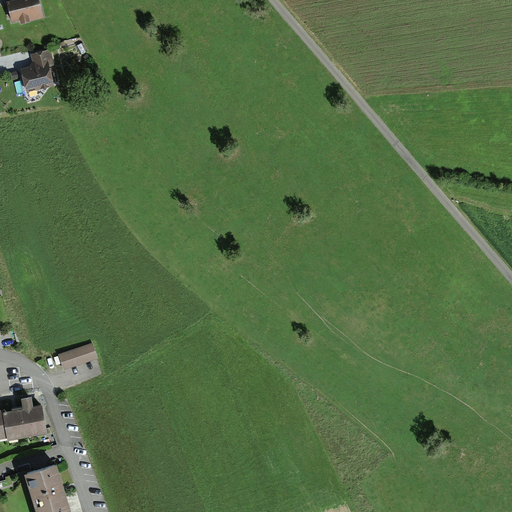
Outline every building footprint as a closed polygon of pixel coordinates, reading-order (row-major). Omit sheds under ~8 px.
[(6,0),(11,22),(45,15),(41,0),(6,0)] [(32,63),(20,66),(27,93),(55,86),(50,66),(54,65),(50,49),(30,54),(32,63)] [(93,342),(59,354),(64,371),(99,359),(93,342)] [(0,439),(6,438),(7,442),(48,435),(43,404),(34,406),(32,397),(20,399),(21,406),(11,408),(11,411),(3,412),(2,409),(0,408),(0,439)] [(0,467),(0,478),(28,472),(26,461),(0,467)] [(70,511),(55,465),(23,475),(34,511),(70,511)]
